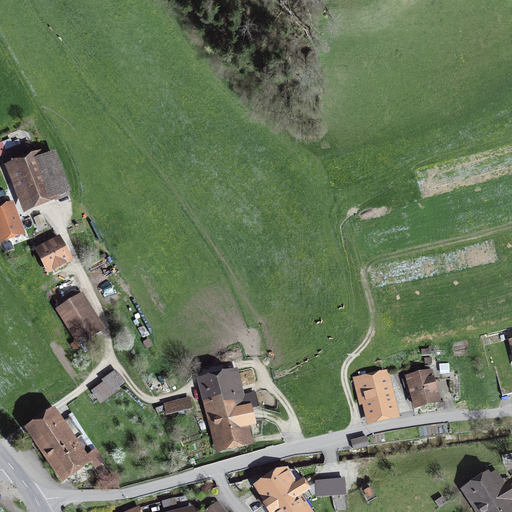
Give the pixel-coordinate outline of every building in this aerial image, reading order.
[(63,191),(67,190),(53,154),(37,160),(33,149),(9,159),(28,206),(51,197),(51,196),(58,193),(59,197),(65,195),(63,191)] [(14,216),(10,207),(0,210),(0,235),(1,239),(20,232),(17,223),(18,222),(15,216),(14,216)] [(68,260),(58,241),(39,251),(49,270),(68,260)] [(58,285),(63,295),(80,285),(74,275),(58,285)] [(82,339),(89,350),(96,345),(89,334),(98,328),(79,298),(75,291),(57,302),(80,340),(82,339)] [(204,380),(222,448),(246,442),(242,425),(255,422),(251,409),(258,408),(255,394),(243,396),(237,371),(204,380)] [(371,420),(393,415),(384,375),(388,374),(387,371),(380,372),(381,376),(364,379),(363,375),(353,377),(358,397),(365,395),(371,420)] [(93,392),(101,403),(119,389),(117,387),(123,383),(115,372),(103,381),(105,383),(93,392)] [(417,406),(439,400),(433,380),(437,379),(435,372),(403,380),(405,387),(408,387),(410,394),(414,393),(417,406)] [(165,406),(167,415),(191,409),(189,400),(165,406)] [(63,476),(84,462),(72,443),(83,435),(70,417),(63,422),(56,412),(28,431),(35,441),(38,439),(63,476)] [(351,441),(354,450),(369,446),(366,437),(351,441)] [(77,447),(85,459),(89,456),(93,462),(96,459),(99,463),(102,461),(95,452),(93,453),(85,442),(77,447)] [(276,511),(304,511),(295,498),(300,495),(304,500),(320,491),(317,485),(307,491),(301,482),(304,480),(296,467),(282,471),(281,469),(277,472),(254,477),(276,511)] [(511,511),(504,499),(511,494),(511,484),(507,477),(502,480),(496,472),(489,477),(487,473),(467,486),(484,511),(511,511)] [(361,489),(367,501),(376,497),(369,484),(361,489)] [(223,511),(218,503),(206,511),(223,511)]
